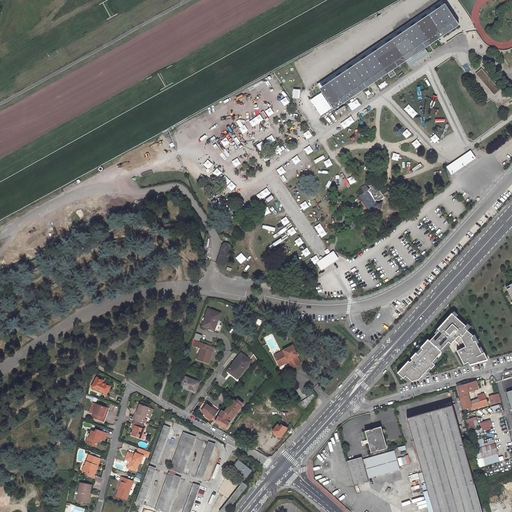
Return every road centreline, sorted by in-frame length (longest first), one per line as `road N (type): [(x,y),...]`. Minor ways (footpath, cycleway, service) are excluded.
road 1 (track): [(0,421),(200,286)]
road 2 (secondary): [(410,326),(275,466)]
road 3 (residential): [(351,400),(369,407),(511,364)]
road 4 (secondary): [(410,326),(511,214)]
